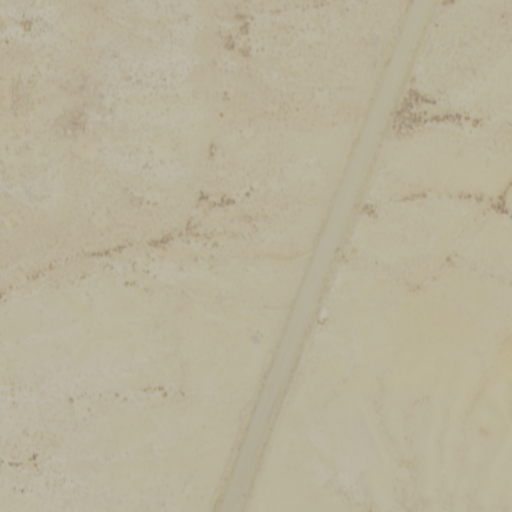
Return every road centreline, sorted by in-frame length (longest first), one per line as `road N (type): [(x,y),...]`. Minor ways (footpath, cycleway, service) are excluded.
road 1 (tertiary): [(227,511),(422,0)]
road 2 (track): [(380,113),(48,0)]
